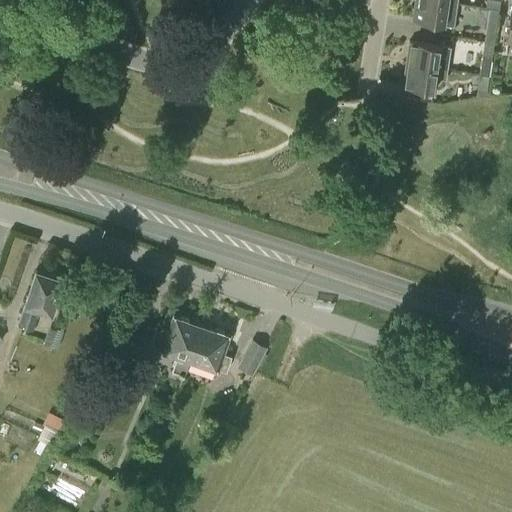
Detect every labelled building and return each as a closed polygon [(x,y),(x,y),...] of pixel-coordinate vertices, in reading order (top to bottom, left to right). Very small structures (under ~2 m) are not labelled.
[(453,25),(456,2),(441,0),(414,0),(411,19),(443,24),(453,25)] [(489,7),(498,9),(499,0),(486,0),(485,7),(489,8),(489,7)] [(493,42),(498,9),(489,7),(489,8),(484,41),(493,42)] [(405,63),(446,69),(450,46),(440,45),(440,44),(408,39),(405,63)] [(488,75),(493,42),(484,41),(479,74),(488,75)] [(444,78),(446,69),(405,63),(401,86),(433,90),(435,76),(444,78)] [(486,91),(488,75),(479,74),(476,95),(485,96),(486,91)] [(50,312),(61,279),(35,270),(25,302),(23,302),(16,321),(32,327),(39,308),(50,312)] [(192,359),(203,326),(188,321),(187,317),(180,315),(177,317),(173,316),(168,331),(162,329),(156,332),(153,339),(157,346),(162,347),(162,349),(182,356),(181,359),(175,357),(171,370),(183,374),(189,358),(192,359)] [(46,335),(69,336),(70,324),(46,324),(46,335)] [(214,329),(203,326),(192,359),(216,367),(225,370),(231,355),(222,352),(228,334),(224,333),(223,330),(217,328),(214,329)] [(119,371),(134,344),(118,334),(102,361),(119,371)] [(251,372),(265,347),(252,340),(238,365),(251,372)]
